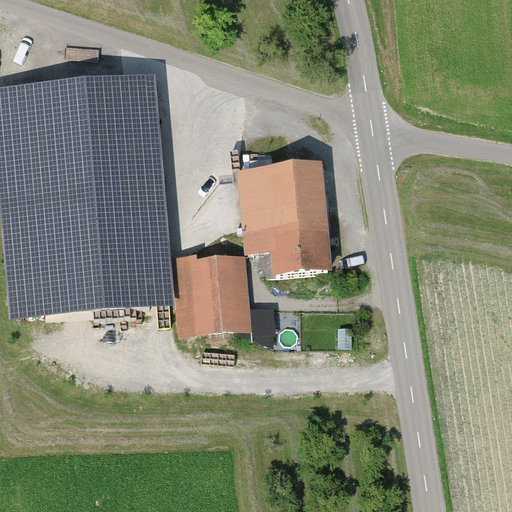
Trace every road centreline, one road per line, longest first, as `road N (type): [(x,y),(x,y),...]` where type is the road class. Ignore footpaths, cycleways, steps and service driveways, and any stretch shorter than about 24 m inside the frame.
road 1 (tertiary): [(372,121),(431,511)]
road 2 (residential): [(0,1),(372,121)]
road 3 (unclassified): [(372,121),(418,140),(511,155)]
road 4 (tertiary): [(346,0),(372,121)]
